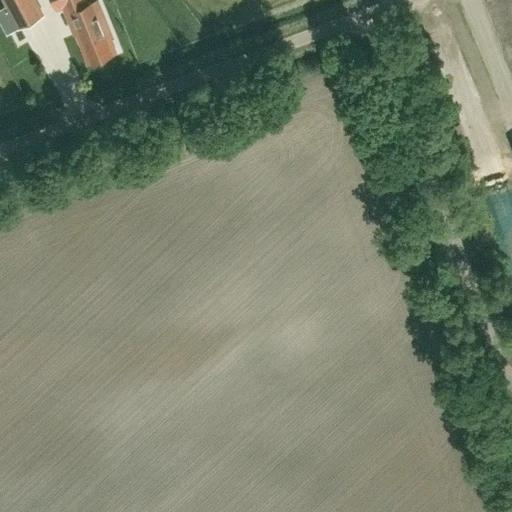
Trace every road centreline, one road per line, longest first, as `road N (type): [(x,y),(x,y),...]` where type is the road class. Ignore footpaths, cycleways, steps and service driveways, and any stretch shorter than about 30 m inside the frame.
road 1 (unclassified): [(511,394),(373,14)]
road 2 (unclassified): [(0,151),(373,14)]
